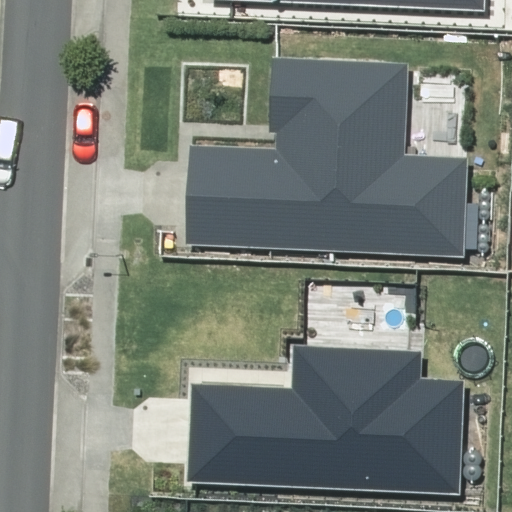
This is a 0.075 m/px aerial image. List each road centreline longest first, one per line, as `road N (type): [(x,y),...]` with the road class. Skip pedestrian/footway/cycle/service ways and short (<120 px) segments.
road 1 (residential): [(37,186),(25,511)]
road 2 (residential): [(43,0),(37,186)]
